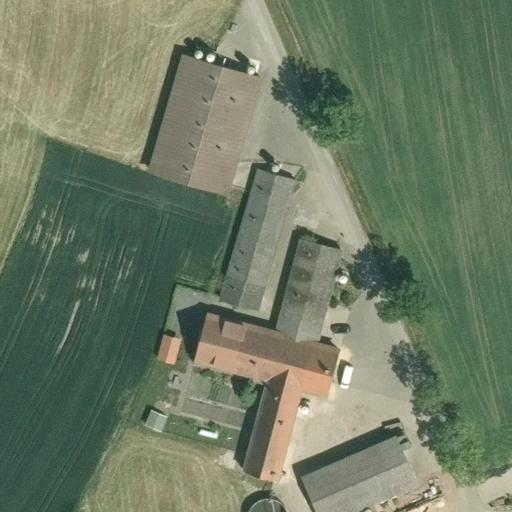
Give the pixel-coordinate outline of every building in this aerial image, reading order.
[(233,195),(266,72),(181,50),(149,173),(233,195)] [(261,315),(298,179),(254,167),(244,202),(228,264),(217,303),(261,315)] [(411,255),(397,222),(379,229),(394,263),(411,255)] [(277,328),(211,310),(198,361),(239,372),(255,377),(255,380),(267,383),(243,473),(280,482),(305,390),(329,396),(331,396),(344,345),(320,339),(345,246),(301,234),(277,328)] [(180,363),(184,337),(166,334),(161,360),(180,363)] [(255,377),(239,372),(237,380),(253,384),(255,380),(255,377)] [(226,409),(218,406),(214,421),(221,423),(226,409)] [(170,417),(153,409),(146,425),(163,432),(170,417)] [(217,434),(200,429),(199,435),(216,440),(217,434)] [(399,432),(302,472),(318,511),(352,511),(421,484),(399,432)] [(287,511),(288,511),(283,505),(275,502),(268,501),(260,503),(255,508),(252,511),(287,511)]
